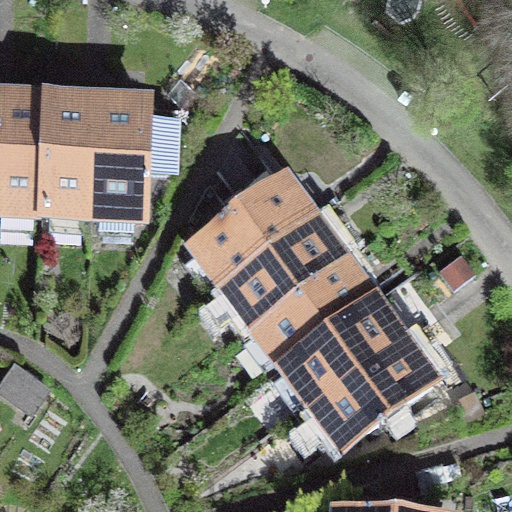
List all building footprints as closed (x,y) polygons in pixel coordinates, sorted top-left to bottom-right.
[(47,108),(0,106),(0,216),(43,218),(47,108)] [(96,110),(47,108),(43,218),(92,220),(96,110)] [(147,112),(96,110),(92,220),(143,222),(145,179),(167,180),(176,164),(177,124),(147,122),(147,112)] [(225,293),(314,227),(284,186),(195,251),(225,293)] [(225,293),(255,332),(344,267),(314,227),(225,293)] [(373,306),(344,267),(255,332),(284,372),(373,306)] [(314,412),(403,346),(373,306),(284,372),(314,412)] [(433,387),(403,346),(314,412),(344,453),(433,387)] [(49,394),(16,371),(8,382),(42,405),(49,394)]
